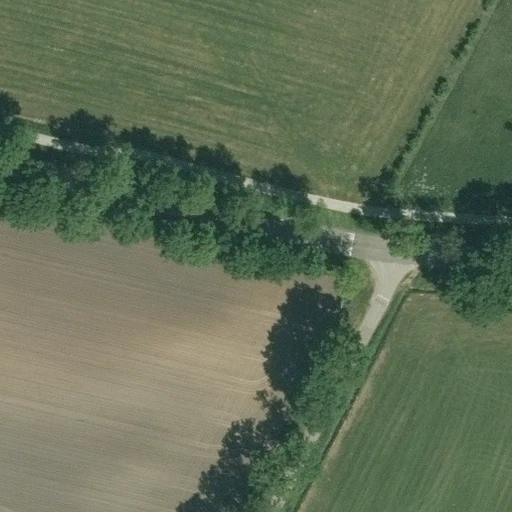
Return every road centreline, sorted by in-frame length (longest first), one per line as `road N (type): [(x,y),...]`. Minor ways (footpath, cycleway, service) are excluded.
road 1 (tertiary): [(397,256),(0,160)]
road 2 (unclassified): [(272,511),(397,256)]
